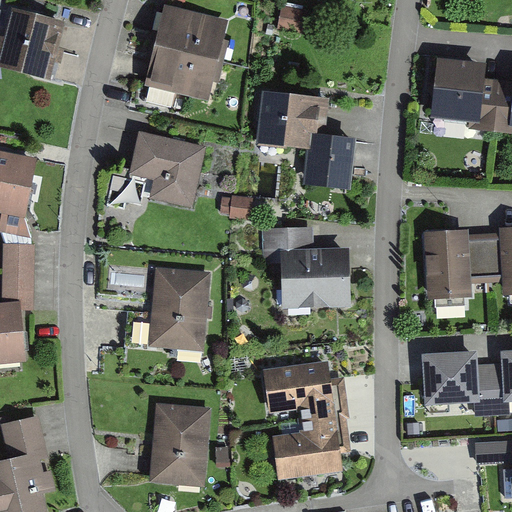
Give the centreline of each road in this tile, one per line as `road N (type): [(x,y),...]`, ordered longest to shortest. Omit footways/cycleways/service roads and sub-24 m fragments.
road 1 (residential): [(96,511),(78,401),(76,252),(80,176),(119,0)]
road 2 (residential): [(391,485),(389,221),(411,0)]
